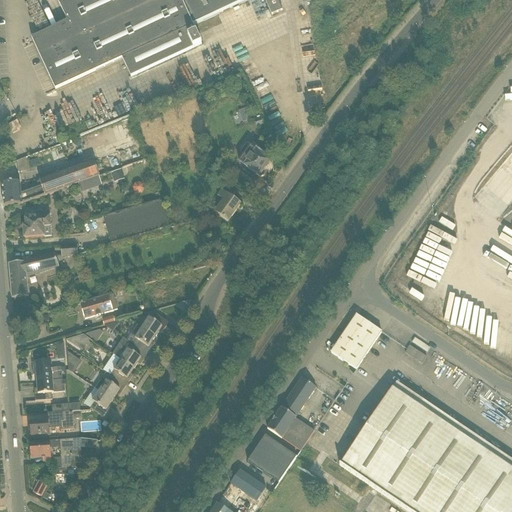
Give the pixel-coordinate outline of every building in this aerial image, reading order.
[(57,0),(68,22),(32,38),(56,90),(122,59),(131,78),(202,45),(194,26),(187,10),(182,0),(57,0)] [(182,0),(187,10),(194,26),(249,0),(182,0)] [(265,0),(272,15),(283,10),(278,0),(265,0)] [(160,118),(158,113),(152,115),(154,121),(160,118)] [(262,119),(255,122),(257,128),(264,125),(262,119)] [(264,157),(257,151),(256,152),(251,148),(247,145),(241,153),(245,156),(241,161),(246,165),(245,167),(248,170),(246,172),(251,176),(252,173),(259,178),(271,163),(264,157)] [(20,182),(2,184),(4,206),(22,205),(78,184),(94,178),(99,176),(94,162),(40,182),(42,188),(22,195),(20,182)] [(121,170),(111,174),(115,183),(125,179),(121,170)] [(94,178),(78,184),(78,185),(81,193),(97,187),(94,179),(94,178)] [(231,197),(235,192),(225,185),(217,196),(224,201),(215,213),(228,223),(241,204),(231,197)] [(103,217),(111,244),(169,227),(162,201),(103,217)] [(32,214),(32,216),(27,217),(28,227),(24,227),(25,239),(45,237),(44,228),(50,227),(49,213),(43,213),(32,214)] [(62,256),(78,255),(77,246),(61,247),(62,256)] [(24,259),(25,264),(9,265),(12,299),(29,297),(27,277),(40,271),(40,273),(59,267),(54,253),(36,257),(36,258),(24,259)] [(197,269),(211,265),(210,260),(195,264),(197,269)] [(85,320),(113,312),(113,311),(119,310),(114,296),(109,297),(81,305),(85,320)] [(163,331),(169,323),(155,314),(151,319),(149,318),(142,329),(155,338),(161,330),(163,331)] [(105,327),(119,322),(118,317),(114,318),(113,316),(103,319),(105,327)] [(356,370),(382,333),(357,316),(331,353),(356,370)] [(120,325),(119,322),(105,327),(113,332),(118,325),(120,325)] [(142,329),(137,326),(127,341),(133,346),(147,355),(152,347),(150,346),(155,338),(142,329)] [(100,331),(87,335),(97,342),(104,333),(100,331)] [(81,350),(88,339),(83,335),(66,341),(81,350)] [(56,352),(65,351),(64,343),(56,344),(56,352)] [(142,363),(147,355),(133,346),(130,351),(128,350),(121,360),(134,369),(140,361),(142,363)] [(82,362),(68,352),(69,371),(74,374),(82,362)] [(129,377),(134,369),(121,360),(114,371),(116,372),(112,377),(126,387),(131,379),(129,377)] [(49,362),(32,363),(33,373),(36,373),(37,382),(62,380),(62,368),(50,369),(49,362)] [(121,394),(126,387),(112,377),(106,373),(96,389),(113,401),(118,393),(121,394)] [(268,430),(282,439),(316,388),(302,379),(268,430)] [(35,392),(36,402),(52,401),(52,394),(65,393),(64,385),(63,385),(62,380),(37,382),(38,392),(35,392)] [(85,405),(105,418),(110,411),(108,409),(113,401),(96,389),(85,405)] [(407,511),(511,511),(511,470),(392,390),(341,467),(407,511)] [(69,412),(74,412),(80,412),(80,404),(68,405),(69,412)] [(62,428),(62,431),(75,430),(74,412),(69,412),(63,413),(48,414),(49,422),(30,423),(31,437),(49,436),(49,429),(62,428)] [(297,457),(266,436),(248,462),(271,478),(275,471),(284,477),(297,457)] [(57,470),(57,476),(68,475),(73,475),(76,470),(75,457),(81,457),(81,448),(81,439),(61,441),(61,448),(62,469),(57,470)] [(31,445),(32,459),(50,457),(50,449),(61,448),(61,441),(43,442),(43,444),(31,445)] [(240,470),(231,483),(258,501),(267,488),(240,470)] [(48,486),(39,482),(33,493),(42,497),(48,486)]
